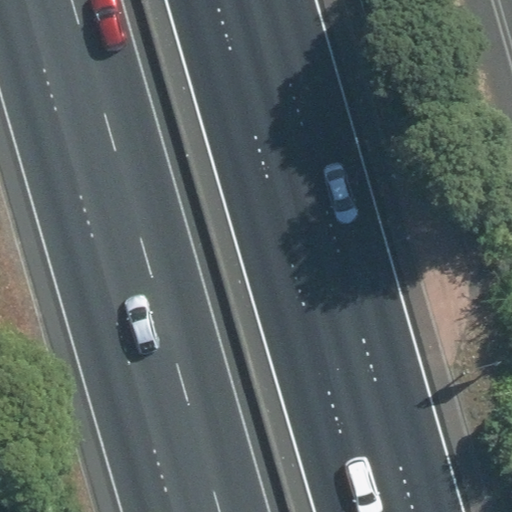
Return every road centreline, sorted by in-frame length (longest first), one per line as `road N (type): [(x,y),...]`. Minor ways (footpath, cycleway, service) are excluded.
road 1 (motorway): [(217,0),(365,511)]
road 2 (motorway): [(219,511),(72,0)]
